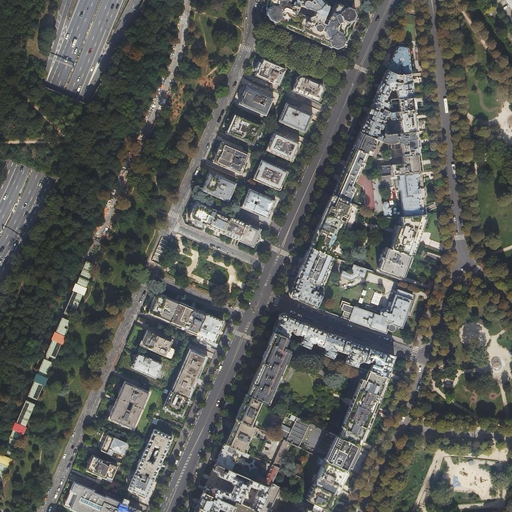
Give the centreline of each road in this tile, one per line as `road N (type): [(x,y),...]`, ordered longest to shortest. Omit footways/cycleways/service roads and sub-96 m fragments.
road 1 (residential): [(44,511),(147,276),(250,318)]
road 2 (residential): [(272,269),(171,223),(251,34)]
road 3 (tertiary): [(461,254),(432,0)]
road 4 (primary): [(167,511),(250,318)]
road 5 (primary): [(272,269),(355,77)]
road 6 (residential): [(424,357),(261,294)]
road 7 (residential): [(359,511),(424,357)]
road 8 (trunk): [(58,136),(136,0)]
road 9 (trunk): [(58,136),(113,0)]
road 10 (track): [(0,142),(140,138)]
road 11 (trunk): [(89,0),(38,118)]
road 12 (trunk): [(8,248),(58,136)]
road 13 (trunk): [(67,0),(38,118)]
